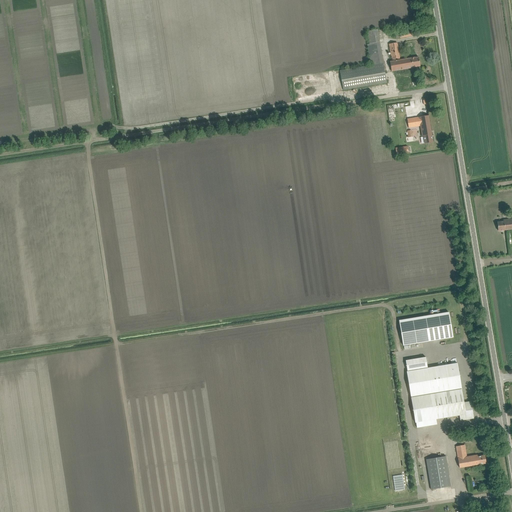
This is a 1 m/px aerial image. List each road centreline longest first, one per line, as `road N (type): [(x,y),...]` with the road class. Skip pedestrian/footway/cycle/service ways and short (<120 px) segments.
road 1 (unclassified): [(511,462),(434,0)]
road 2 (track): [(449,88),(0,156)]
road 3 (track): [(141,511),(87,142)]
road 4 (unclassified): [(377,511),(511,492)]
